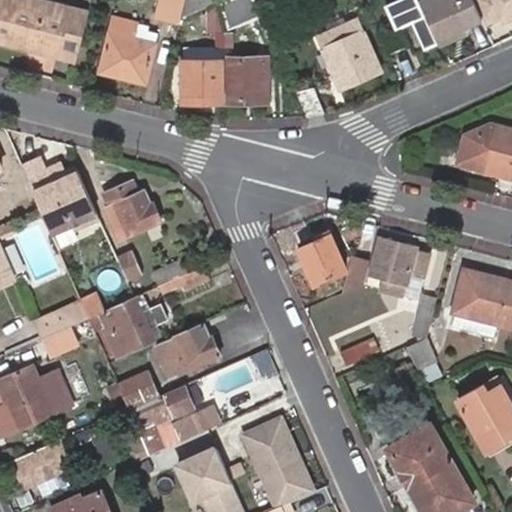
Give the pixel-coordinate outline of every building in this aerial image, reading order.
[(0,0),(0,39),(53,54),(65,7),(35,0),(0,0)] [(167,21),(179,24),(180,20),(183,0),(160,0),(157,18),(167,21)] [(183,0),(180,20),(205,9),(216,4),(214,0),(183,0)] [(221,33),(259,16),(252,0),(227,0),(220,3),(221,33)] [(461,25),(480,16),(472,0),(390,0),(382,4),(394,30),(400,27),(412,53),(463,30),(461,25)] [(511,0),(472,0),(480,16),(483,21),(501,13),(503,19),(511,15),(511,0)] [(220,32),(220,3),(205,9),(209,35),(220,32)] [(121,74),(146,80),(155,43),(157,33),(137,28),(141,11),(134,9),(117,5),(103,60),(101,67),(101,69),(121,74)] [(53,54),(75,59),(87,13),(65,7),(53,54)] [(337,39),(332,28),(321,33),(342,83),(379,69),(357,17),(346,22),(350,33),(337,39)] [(346,22),(332,28),(337,39),(350,33),(346,22)] [(221,60),(223,101),(242,100),(242,92),(262,91),(260,59),(221,60)] [(205,101),(223,101),(221,60),(181,61),(183,95),(204,94),(205,101)] [(296,94),(306,115),(319,111),(308,89),(296,94)] [(242,92),(242,100),(262,100),(262,91),(242,92)] [(511,175),(511,178),(511,177),(511,130),(493,126),(490,125),(463,138),(456,162),(482,170),(499,174),(500,170),(511,173),(511,175)] [(39,158),(21,166),(40,208),(51,232),(70,223),(73,227),(98,216),(77,171),(65,176),(62,169),(47,176),(44,170),(39,158)] [(116,207),(121,220),(116,222),(122,237),(160,221),(152,202),(150,203),(143,190),(136,193),(132,183),(119,190),(105,196),(109,206),(111,209),(116,207)] [(0,283),(12,278),(0,252),(0,234),(11,230),(8,222),(0,225),(0,283)] [(300,248),(315,284),(347,270),(331,234),(300,248)] [(415,247),(380,237),(372,277),(381,280),(379,295),(401,299),(407,277),(422,280),(429,256),(414,251),(415,247)] [(130,252),(116,258),(126,279),(139,273),(130,252)] [(182,260),(153,272),(162,292),(180,285),(183,290),(210,279),(205,267),(188,274),(182,260)] [(363,286),(368,263),(356,260),(345,293),(363,286)] [(511,292),(500,289),(502,281),(464,270),(452,312),(511,327),(511,292)] [(422,280),(407,277),(401,299),(415,302),(422,280)] [(511,283),(502,281),(500,289),(511,292),(511,283)] [(96,293),(80,300),(80,301),(87,316),(103,310),(96,293)] [(426,336),(436,299),(423,296),(414,333),(422,335),(426,336)] [(37,322),(44,338),(69,327),(88,318),(87,316),(80,301),(37,322)] [(121,302),(104,309),(108,318),(100,322),(115,356),(151,341),(146,328),(166,319),(158,301),(138,311),(134,302),(122,305),(121,302)] [(77,345),(96,337),(88,318),(69,327),(77,345)] [(69,327),(44,338),(52,356),(77,345),(69,327)] [(195,327),(155,345),(169,375),(217,355),(210,336),(202,339),(195,327)] [(371,337),(338,351),(344,365),(377,350),(371,337)] [(423,338),(405,345),(411,356),(428,348),(423,338)] [(32,363),(0,377),(0,386),(18,428),(70,406),(57,373),(38,381),(32,363)] [(128,409),(159,395),(148,369),(116,382),(128,409)] [(511,436),(511,405),(500,386),(487,393),(483,387),(459,400),(487,450),(511,436)] [(148,455),(162,448),(150,419),(162,414),(166,419),(192,408),(183,387),(160,398),(129,412),(148,455)] [(180,440),(215,425),(209,410),(173,425),(180,440)] [(313,491),(282,418),(245,434),(276,507),(313,491)] [(390,449),(423,511),(454,511),(474,502),(431,426),(390,449)] [(108,432),(92,440),(102,463),(118,455),(108,432)] [(75,466),(63,438),(10,460),(23,489),(75,466)] [(243,511),(216,445),(177,461),(192,498),(203,494),(210,511),(243,511)] [(49,509),(50,511),(107,511),(99,492),(79,500),(78,497),(49,509)]
